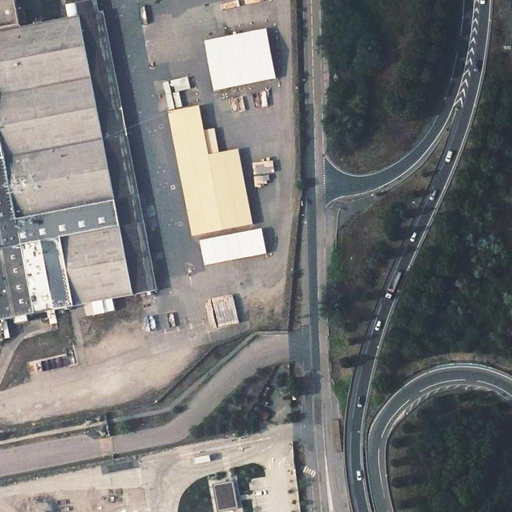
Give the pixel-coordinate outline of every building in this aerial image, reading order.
[(68,23),(67,18),(20,27),(15,0),(0,0),(0,319),(156,289),(155,281),(152,281),(144,243),(125,248),(81,21),(68,23)] [(81,21),(101,17),(99,3),(78,7),(81,21)] [(158,280),(106,16),(101,17),(81,21),(125,248),(144,243),(152,281),(155,281),(158,280)] [(214,90),(276,78),(267,28),(205,39),(214,90)] [(171,117),(196,239),(255,228),(241,154),(211,159),(202,111),(171,117)] [(276,171),(275,154),(254,156),(256,173),(276,171)] [(217,510),(238,508),(235,480),(214,483),(217,510)]
